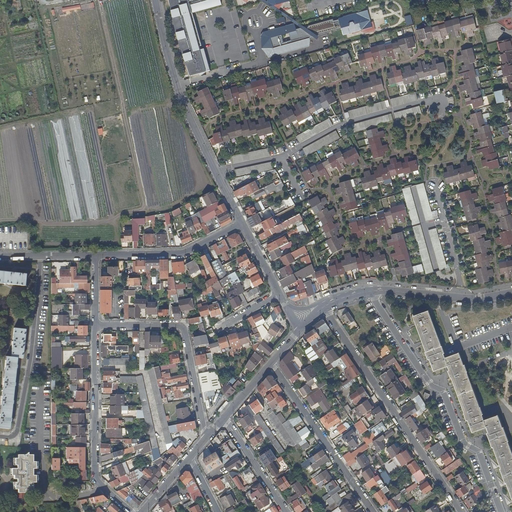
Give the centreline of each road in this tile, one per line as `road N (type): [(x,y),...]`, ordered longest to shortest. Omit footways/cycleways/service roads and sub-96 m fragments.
road 1 (residential): [(367,290),(444,394),(463,441),(477,450),(499,511)]
road 2 (residential): [(321,306),(460,511)]
road 3 (residential): [(154,0),(178,84),(242,222)]
road 4 (residential): [(204,440),(183,328),(94,325)]
road 5 (residential): [(94,325),(96,479),(133,511)]
road 6 (residential): [(269,364),(371,511)]
road 7 (residential): [(96,254),(176,254),(242,222)]
